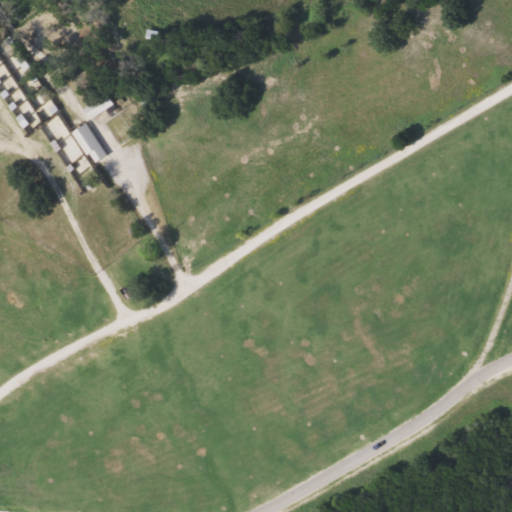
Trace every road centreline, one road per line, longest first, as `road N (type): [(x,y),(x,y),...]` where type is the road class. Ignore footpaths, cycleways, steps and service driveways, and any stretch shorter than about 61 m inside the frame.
road 1 (residential): [(0,396),(511,92)]
road 2 (residential): [(255,511),(438,397),(478,360),(511,269)]
